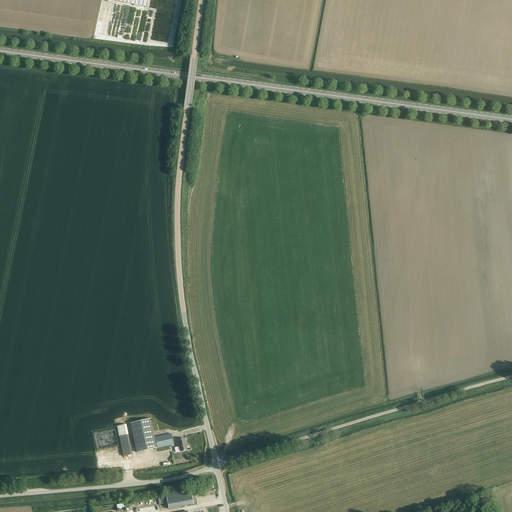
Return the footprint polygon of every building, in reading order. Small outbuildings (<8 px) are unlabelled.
[(149,419),(130,424),(136,453),(156,448),(150,419),(149,419)] [(127,424),(117,426),(124,457),(132,455),(128,435),(129,435),(127,424)] [(171,434),(155,438),(157,448),(173,445),(171,434)] [(184,439),(179,440),(178,440),(180,451),(187,450),(184,439)] [(191,492),(166,497),(168,509),(193,504),(191,492)] [(166,497),(160,498),(162,510),(168,509),(166,497)]
